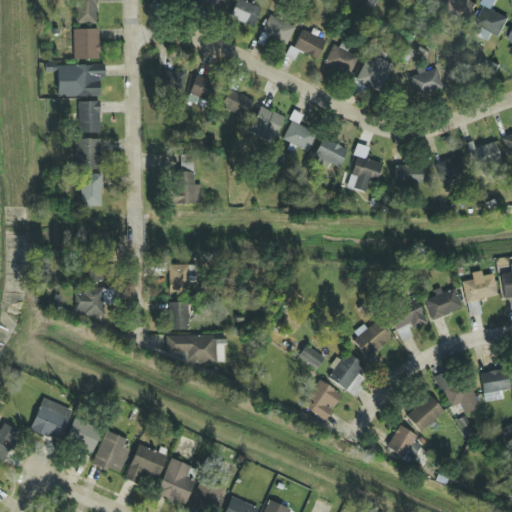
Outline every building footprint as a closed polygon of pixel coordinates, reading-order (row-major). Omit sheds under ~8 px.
[(97,1),(96,0),(75,0),(77,24),(96,23),(96,1),(97,1)] [(222,0),(196,0),(196,2),(221,8),(222,0)] [(235,0),(230,19),(254,27),(260,7),(237,0),(235,0)] [(448,0),(443,10),(468,21),(476,4),(468,0),(448,0)] [(508,17),(483,7),(475,26),(500,36),(508,17)] [(286,45),(295,27),(270,15),(261,32),(286,45)] [(99,59),(99,29),(72,30),(73,60),(99,59)] [(293,49),(317,60),(325,40),(302,30),(293,49)] [(349,77),(358,57),(333,45),(323,65),(349,77)] [(393,66),(369,54),(355,82),(379,94),(393,66)] [(100,97),(99,78),(105,78),(104,65),(56,66),(57,97),(100,97)] [(411,77),(415,95),(442,90),(437,68),(417,72),(418,76),(411,77)] [(184,72),(157,71),(156,91),(183,91),(184,72)] [(187,102),(207,108),(214,82),(195,76),(187,102)] [(244,119),(253,101),(228,89),(220,107),(244,119)] [(77,102),(78,133),(100,133),(99,102),(77,102)] [(283,117),(259,107),(248,133),(272,143),(283,117)] [(282,140),(307,152),(316,134),(291,121),(282,140)] [(506,158),(511,156),(511,133),(501,136),(506,158)] [(99,139),(74,140),(75,170),(100,169),(99,139)] [(313,161),(327,167),(329,164),(339,168),(346,148),(321,139),(313,161)] [(469,149),(474,169),(500,162),(495,142),(469,149)] [(356,157),(346,188),(365,194),(369,180),(376,182),(382,164),(365,158),(369,148),(356,144),(352,156),(356,157)] [(201,204),(201,185),(194,185),(194,172),(192,173),(191,156),(185,156),(185,164),(173,165),(174,204),(201,204)] [(468,179),(464,157),(435,162),(439,184),(468,179)] [(395,166),(395,184),(422,185),(422,166),(395,166)] [(101,175),(80,175),(79,207),(101,207),(101,175)] [(501,273),(504,298),(511,297),(511,263),(509,264),(510,272),(501,273)] [(169,293),(188,292),(187,265),(168,265),(169,293)] [(104,269),(87,268),(86,281),(104,282),(104,269)] [(496,295),(492,275),(462,282),(469,316),(480,313),(477,299),(496,295)] [(103,305),(111,304),(111,288),(82,289),(82,294),(73,294),(73,317),(104,316),(103,305)] [(431,321),(462,309),(454,289),(440,294),(423,300),(431,321)] [(401,342),(413,336),(411,332),(427,324),(415,298),(410,301),(407,295),(392,301),(396,311),(388,315),(401,342)] [(170,330),(189,330),(188,303),(169,303),(170,330)] [(391,338),(376,322),(367,329),(364,326),(349,339),(368,359),(391,338)] [(165,336),(165,354),(188,354),(188,365),(216,365),(216,342),(219,342),(219,336),(165,336)] [(318,369),(324,357),(304,347),(298,359),(318,369)] [(335,358),(329,368),(333,370),(327,378),(353,396),(365,379),(358,374),(364,366),(346,353),(340,361),(335,358)] [(484,402),(502,399),(501,390),(508,389),(505,369),(479,373),(484,402)] [(448,408),(459,403),(464,415),(480,408),(466,378),(453,384),(447,370),(435,376),(448,408)] [(302,410),(327,421),(340,392),(316,381),(302,410)] [(405,415),(418,433),(444,414),(431,396),(405,415)] [(71,409),(41,399),(30,431),(60,441),(71,409)] [(93,452),(101,428),(73,418),(65,441),(93,452)] [(0,458),(3,460),(17,431),(3,424),(0,429),(0,458)] [(385,447),(403,459),(417,436),(399,425),(385,447)] [(91,464),(118,475),(129,450),(124,448),(127,440),(105,431),(91,464)] [(125,481),(139,485),(142,476),(157,481),(165,454),(135,446),(125,481)] [(193,482),(185,478),(189,466),(170,459),(156,495),(184,506),(193,482)] [(189,503),(203,511),(213,511),(223,496),(201,483),(189,503)] [(224,511),(256,511),(258,508),(230,497),(224,511)] [(292,511),(293,511),(268,500),(262,511),(292,511)]
